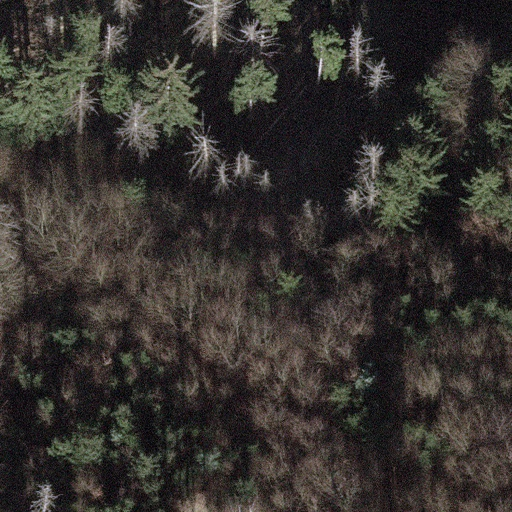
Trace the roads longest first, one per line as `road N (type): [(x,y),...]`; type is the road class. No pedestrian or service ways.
road 1 (track): [(0,231),(380,475),(458,511)]
road 2 (track): [(0,159),(511,286)]
